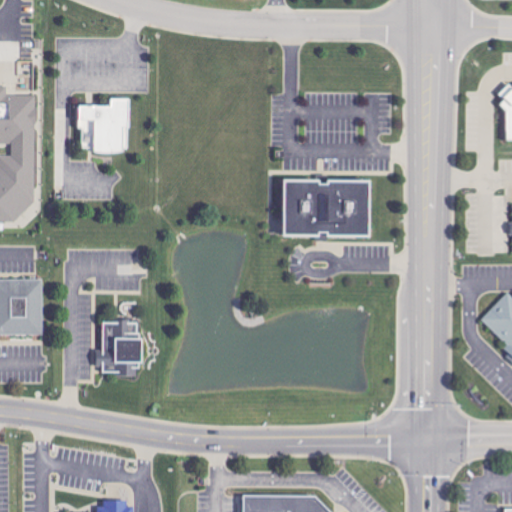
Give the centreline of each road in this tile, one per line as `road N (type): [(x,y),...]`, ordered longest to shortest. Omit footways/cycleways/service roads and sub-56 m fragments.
road 1 (tertiary): [(429,441),(196,441),(0,412)]
road 2 (tertiary): [(429,441),(433,27)]
road 3 (residential): [(511,27),(243,25),(118,0)]
